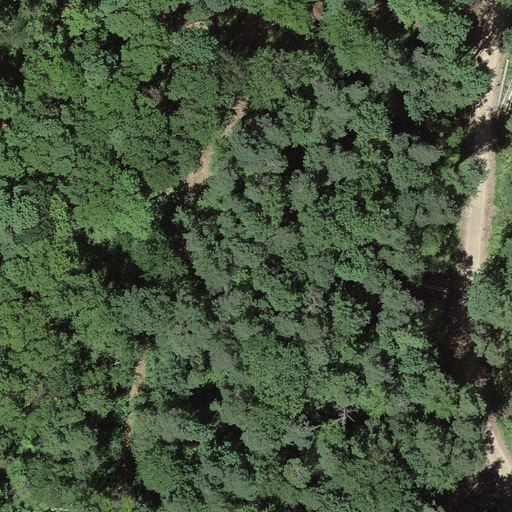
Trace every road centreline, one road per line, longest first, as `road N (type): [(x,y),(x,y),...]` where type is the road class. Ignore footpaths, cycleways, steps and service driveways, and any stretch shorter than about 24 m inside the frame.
road 1 (track): [(511,483),(490,453),(468,343),(500,0)]
road 2 (track): [(0,164),(85,0)]
